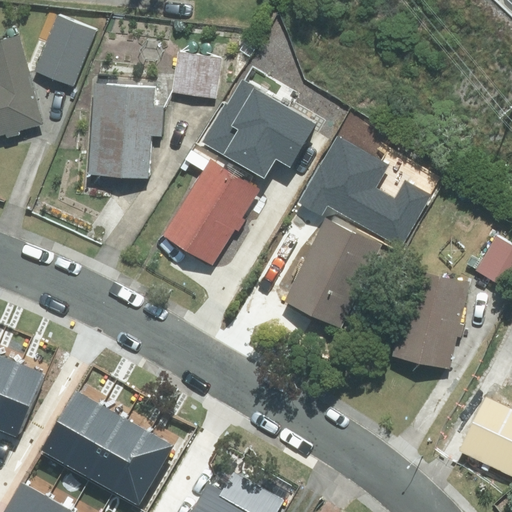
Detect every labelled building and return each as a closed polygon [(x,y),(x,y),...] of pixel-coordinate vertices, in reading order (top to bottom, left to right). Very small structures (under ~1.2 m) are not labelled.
[(98,30),(59,15),(36,73),(75,88),(98,30)] [(0,40),(0,136),(44,124),(33,85),(20,35),(0,40)] [(219,97),(219,58),(180,58),(180,97),(219,97)] [(316,125),(243,80),(206,141),(265,176),(275,160),(290,169),(316,125)] [(159,150),(151,150),(152,136),(163,136),(165,105),(149,104),(150,86),(94,83),(90,178),(150,180),(150,168),(158,168),(159,150)] [(390,164),(336,133),(298,201),(322,215),(327,206),(402,248),(432,197),(407,183),(397,200),(376,188),(390,164)] [(246,221),(241,218),(259,190),(212,160),(163,238),(210,268),(233,230),(238,233),(246,221)] [(384,250),(323,220),(282,304),(343,334),(384,250)] [(511,287),(511,245),(495,236),(476,272),(511,290),(511,287)] [(469,281),(409,270),(392,360),(453,371),(469,281)] [(46,365),(0,344),(0,417),(19,426),(46,365)] [(176,439),(82,382),(47,440),(141,497),(176,439)] [(511,406),(488,396),(463,451),(511,472),(511,406)] [(281,511),(288,501),(238,470),(224,493),(207,484),(191,511),(281,511)] [(92,511),(30,475),(7,511),(92,511)]
